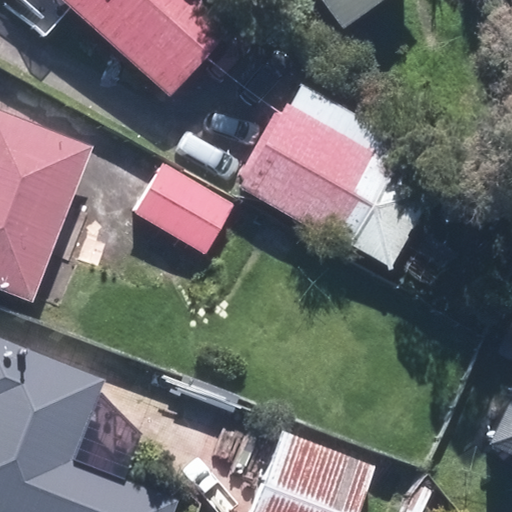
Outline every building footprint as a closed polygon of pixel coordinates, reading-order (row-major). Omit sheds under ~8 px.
[(61,0),(143,84),(219,10),(208,0),(61,0)] [(296,0),(325,37),(373,0),(296,0)] [(383,275),(423,188),(274,121),(235,207),(383,275)] [(0,293),(23,302),(78,154),(0,125),(0,293)] [(119,227),(197,257),(217,207),(139,176),(119,227)] [(511,470),(511,343),(466,451),(511,470)] [(0,511),(166,511),(168,507),(58,466),(90,383),(0,349),(0,511)] [(350,511),(365,475),(269,438),(240,511),(350,511)]
